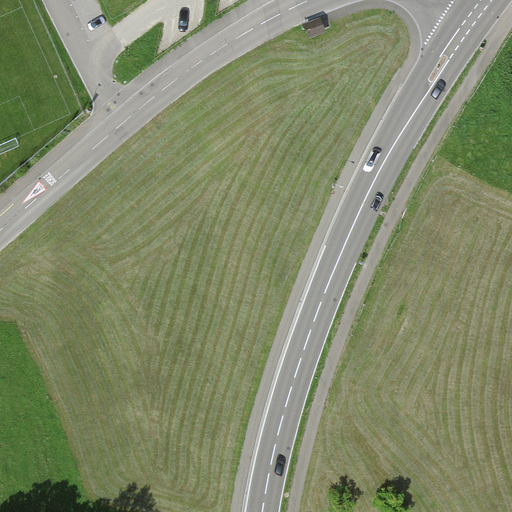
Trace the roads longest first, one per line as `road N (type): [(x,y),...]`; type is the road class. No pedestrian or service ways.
road 1 (tertiary): [(311,0),(169,85),(0,232)]
road 2 (secondary): [(263,511),(305,350),(364,205)]
road 3 (secondary): [(364,205),(490,17)]
road 4 (secondary): [(451,25),(364,205)]
